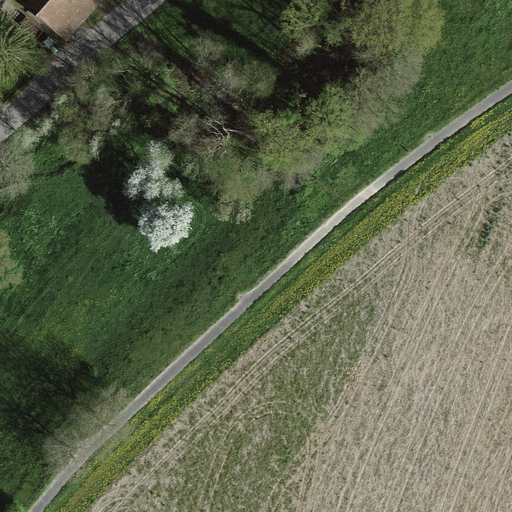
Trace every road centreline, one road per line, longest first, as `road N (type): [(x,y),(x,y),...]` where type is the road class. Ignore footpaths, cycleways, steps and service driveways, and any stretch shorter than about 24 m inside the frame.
road 1 (track): [(511,86),(318,234),(103,437),(38,511)]
road 2 (unclassified): [(153,0),(0,126)]
